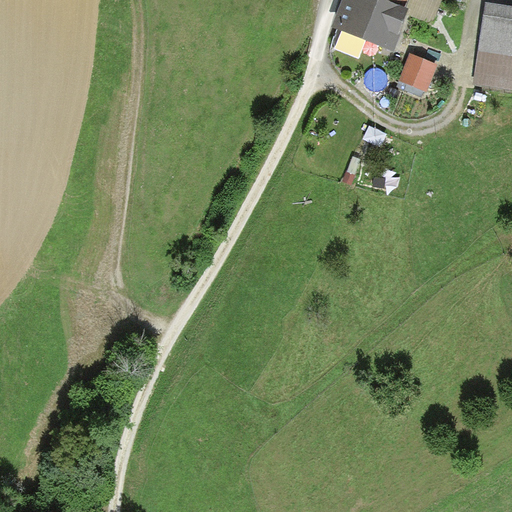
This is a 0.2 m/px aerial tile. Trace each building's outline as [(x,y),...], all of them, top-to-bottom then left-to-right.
[(390,0),(343,0),(332,28),(393,54),(402,32),(400,32),(407,15),(409,10),(406,8),(390,2),(390,0)] [(390,0),(390,2),(406,8),(409,0),(390,0)] [(443,0),(409,0),(406,8),(408,10),(407,15),(433,25),(443,0)] [(511,7),(487,3),(475,84),(511,89),(511,7)] [(411,54),(400,81),(428,92),(439,65),(411,54)]
